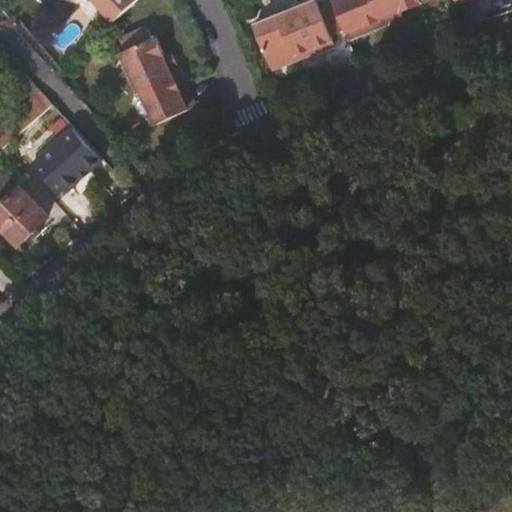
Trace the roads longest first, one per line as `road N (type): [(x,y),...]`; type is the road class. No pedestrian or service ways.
road 1 (residential): [(0,322),(158,192),(256,138)]
road 2 (residential): [(256,138),(511,48)]
road 3 (residential): [(204,0),(256,138)]
